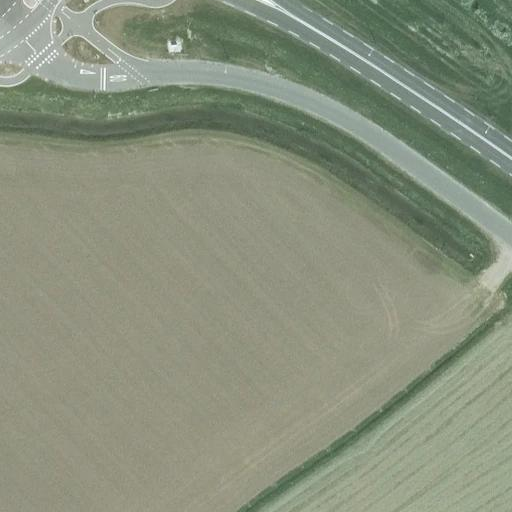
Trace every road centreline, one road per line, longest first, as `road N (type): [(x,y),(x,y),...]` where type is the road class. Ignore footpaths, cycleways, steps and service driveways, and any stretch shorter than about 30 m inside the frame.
road 1 (unclassified): [(7,24),(41,58),(82,77),(194,76),(292,90),(349,119),(511,237)]
road 2 (primary): [(511,162),(277,10)]
